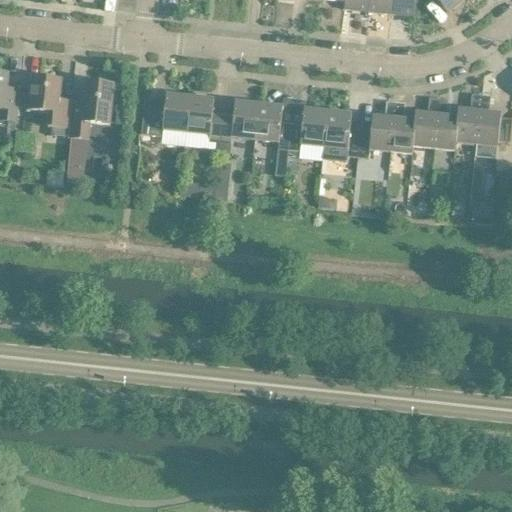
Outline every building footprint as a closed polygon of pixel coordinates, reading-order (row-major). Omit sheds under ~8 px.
[(344,0),(345,3),(344,10),(367,12),(368,0),(344,0)] [(391,0),(368,0),(367,12),(390,15),(391,0)] [(391,0),(390,15),(413,17),(415,0),(391,0)] [(462,0),(436,0),(447,13),(462,0)] [(0,120),(15,123),(18,91),(6,89),(8,75),(0,73),(0,109),(0,110),(0,111),(0,120)] [(68,137),(71,102),(59,100),(61,80),(33,77),(29,111),(49,113),(47,128),(63,129),(62,137),(68,137)] [(71,102),(68,137),(67,145),(82,146),(82,140),(88,141),(89,124),(109,126),(113,86),(85,83),(83,103),(71,102)] [(164,111),(153,110),(143,109),(141,136),(162,138),(162,131),(186,134),(190,98),(166,95),(164,111)] [(458,110),(457,118),(454,144),(455,144),(475,146),(481,97),(471,96),(470,111),(458,110)] [(481,97),(475,146),(497,148),(497,143),(509,144),(511,120),(500,119),(500,115),(488,114),(490,98),(481,97)] [(190,98),(186,134),(209,136),(209,143),(213,143),(212,151),(218,157),(219,157),(220,144),(223,117),(212,116),(213,100),(190,98)] [(415,114),(414,122),(415,122),(412,147),(433,150),(438,100),(429,99),(427,115),(415,114)] [(447,101),(438,100),(433,150),(454,152),(455,144),(454,144),(457,118),(446,117),(447,101)] [(220,144),(219,157),(223,157),(230,154),(231,145),(230,145),(231,138),(255,141),(258,105),(235,103),(233,118),(223,117),(220,144)] [(360,132),(357,159),(368,160),(369,151),(390,153),(395,104),(386,103),(384,118),(372,117),(371,133),(360,132)] [(405,105),(395,104),(390,153),(412,155),(412,147),(415,122),(414,122),(403,120),(405,105)] [(258,105),(255,141),(278,143),(277,150),(288,151),(291,125),(281,123),(282,108),(258,105)] [(291,125),(288,151),(299,153),(300,146),(323,148),(327,112),(303,110),(302,126),(291,125)] [(351,115),(327,112),(323,148),(347,151),(346,158),(357,159),(360,132),(349,131),(351,115)] [(511,175),(500,174),(498,198),(510,199),(511,179),(511,175)]
